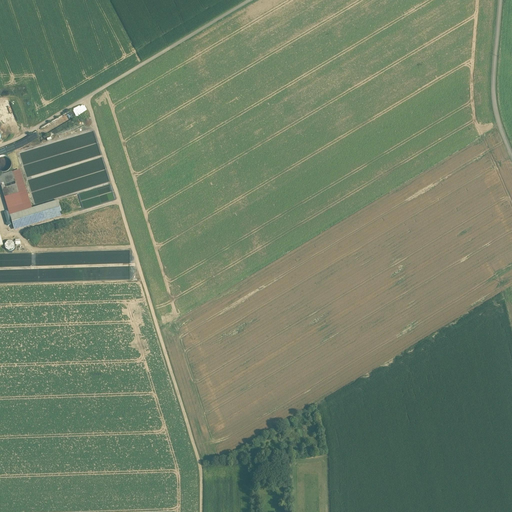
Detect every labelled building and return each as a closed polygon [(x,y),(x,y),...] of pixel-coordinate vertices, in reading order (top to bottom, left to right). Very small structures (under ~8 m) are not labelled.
[(1,103),(8,125),(14,123),(8,101),(1,103)] [(0,172),(10,171),(9,158),(0,158),(0,172)] [(0,174),(0,178),(11,214),(34,207),(22,168),(0,174)] [(11,214),(16,231),(64,217),(59,200),(34,207),(11,214)] [(6,250),(15,249),(14,241),(5,242),(6,250)]
